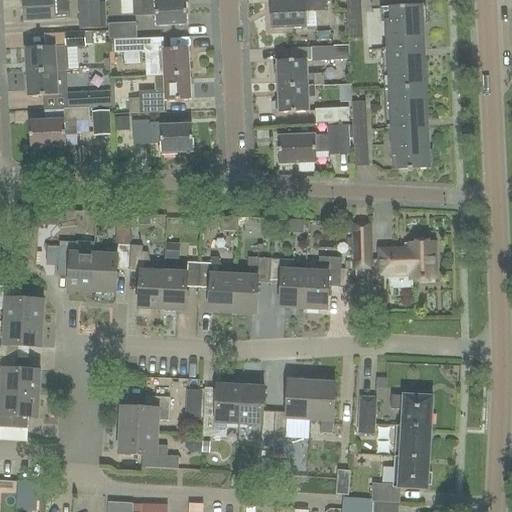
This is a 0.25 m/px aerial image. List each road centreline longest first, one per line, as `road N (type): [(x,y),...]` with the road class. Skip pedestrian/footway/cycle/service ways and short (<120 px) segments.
road 1 (residential): [(503,346),(126,342),(82,358),(81,452)]
road 2 (residential): [(81,452),(88,488),(332,502)]
road 3 (residential): [(496,199),(239,184)]
road 4 (residential): [(239,184),(0,175)]
road 5 (tertiary): [(496,199),(485,0)]
road 6 (residential): [(239,184),(229,0)]
road 7 (tertiary): [(494,511),(503,346)]
road 8 (tertiary): [(503,346),(496,199)]
